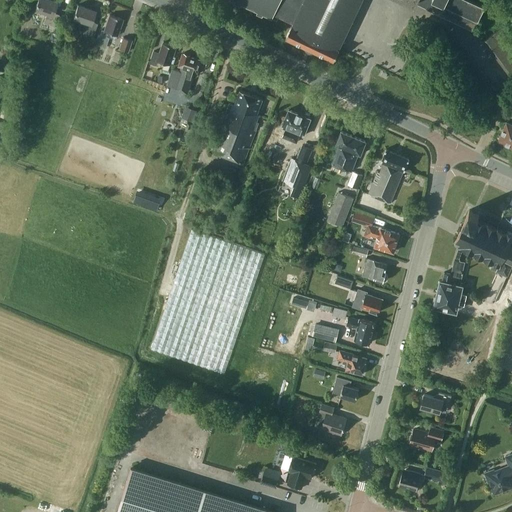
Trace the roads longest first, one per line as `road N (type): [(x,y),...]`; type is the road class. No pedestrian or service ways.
road 1 (tertiary): [(355,506),(453,148)]
road 2 (tertiary): [(453,148),(153,0)]
road 3 (unknown): [(476,158),(500,117),(496,74),(475,40),(421,9)]
